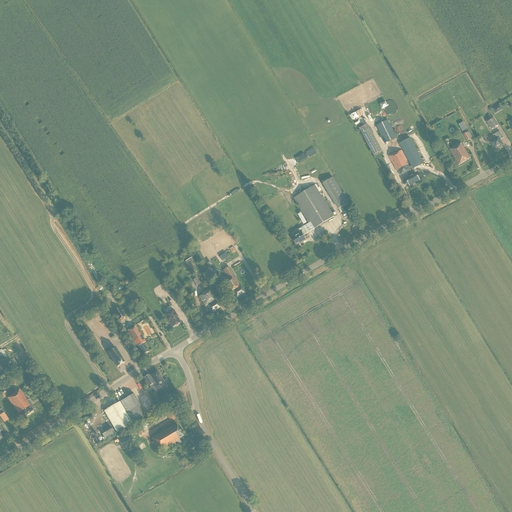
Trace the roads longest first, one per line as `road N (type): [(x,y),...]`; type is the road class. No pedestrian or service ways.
road 1 (tertiary): [(511,161),(175,351)]
road 2 (tertiary): [(0,459),(175,351)]
road 3 (tertiary): [(175,351),(197,412),(253,511)]
